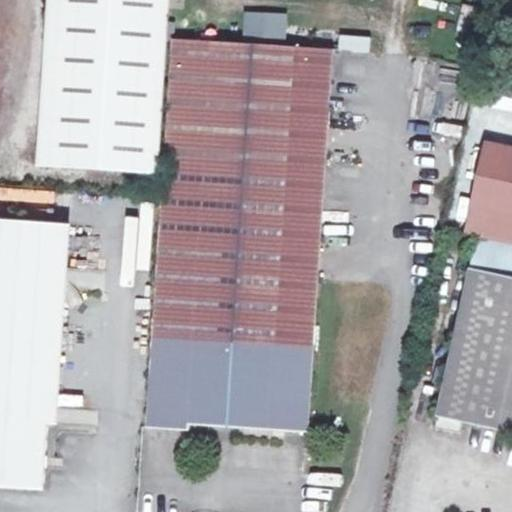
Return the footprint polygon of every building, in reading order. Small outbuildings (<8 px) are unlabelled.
[(155,0),(30,0),(19,175),(144,183),(155,0)] [(511,10),(511,0),(493,0),(493,6),(511,10)] [(243,11),(242,37),(286,39),(287,14),(243,11)] [(337,50),(369,54),(371,38),(339,34),(337,50)] [(318,54),(157,44),(150,137),(137,339),(126,432),(149,434),(176,435),(177,429),(291,437),(296,357),(318,54)] [(511,152),(473,144),(452,232),(464,234),(511,245),(511,152)] [(74,225),(0,220),(0,489),(43,492),(47,431),(61,432),(74,225)] [(511,245),(464,234),(456,269),(511,282),(511,245)] [(511,282),(456,269),(418,427),(442,432),(445,421),(511,436),(505,462),(511,463),(511,282)]
